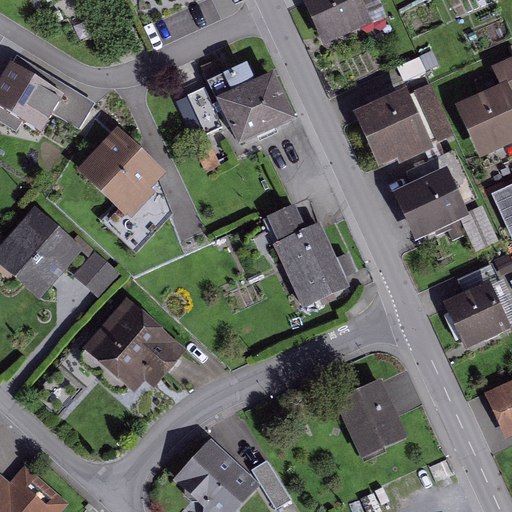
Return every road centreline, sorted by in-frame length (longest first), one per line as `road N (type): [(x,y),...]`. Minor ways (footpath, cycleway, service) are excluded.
road 1 (residential): [(410,310),(177,419),(114,493)]
road 2 (tertiary): [(270,0),(410,310)]
road 3 (tertiary): [(410,310),(503,511)]
road 4 (residential): [(114,493),(0,393)]
